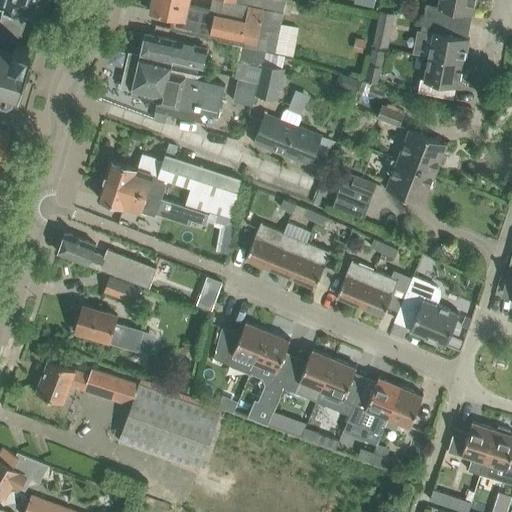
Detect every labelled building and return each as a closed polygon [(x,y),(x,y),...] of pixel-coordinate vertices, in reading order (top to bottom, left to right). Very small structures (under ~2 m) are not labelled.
[(0,0),(0,6),(4,8),(4,9),(20,14),(21,10),(26,11),(41,16),(45,0),(0,0)] [(211,0),(210,7),(189,2),(189,0),(152,0),(150,10),(173,15),(170,27),(190,31),(243,42),(242,44),(266,49),(268,50),(275,52),(276,50),(293,54),(299,26),(282,22),(287,0),(297,3),(297,0),(211,0)] [(474,13),(476,0),(439,0),(438,5),(425,3),(423,17),(444,20),(446,8),(474,13)] [(0,94),(0,95),(0,100),(0,101),(2,104),(8,105),(13,103),(15,95),(20,96),(23,85),(27,86),(31,73),(31,72),(28,71),(31,59),(26,58),(27,54),(30,46),(17,42),(17,40),(26,11),(21,10),(20,14),(4,9),(0,21),(0,94)] [(380,9),(373,43),(388,46),(395,12),(380,9)] [(442,32),(444,20),(423,17),(420,29),(433,32),(429,56),(464,62),(469,38),(442,32)] [(173,57),(199,63),(203,64),(207,46),(177,39),(145,32),(141,54),(129,51),(172,61),(173,57)] [(356,36),(353,49),(363,52),(366,39),(356,36)] [(258,81),(266,49),(242,44),(239,60),(250,63),(247,78),(239,76),(238,76),(258,81)] [(372,47),(365,79),(379,83),(386,50),(372,47)] [(266,50),(268,50),(266,49),(258,81),(255,94),(279,99),(286,68),(263,63),(266,50)] [(196,77),(199,63),(173,57),(172,61),(129,51),(121,86),(142,91),(140,97),(157,101),(155,109),(207,121),(209,113),(218,115),(219,111),(248,118),(251,104),(253,105),(255,94),(258,81),(238,76),(233,100),(222,97),(225,84),(196,77)] [(460,87),(464,62),(429,56),(424,78),(421,78),(418,91),(434,94),(453,98),(456,86),(460,87)] [(340,71),(335,86),(354,93),(360,78),(340,71)] [(382,104),(377,116),(399,125),(404,113),(382,104)] [(323,134),(299,125),(302,117),(300,113),(287,107),(284,109),(281,118),(265,111),(253,141),(311,164),(323,134)] [(0,164),(10,131),(0,127),(0,164)] [(398,158),(435,173),(447,142),(410,128),(398,158)] [(111,159),(105,178),(162,197),(167,181),(190,189),(185,204),(209,212),(232,219),(239,178),(227,174),(165,154),(159,174),(150,171),(111,159)] [(424,202),(435,173),(398,158),(386,187),(424,202)] [(377,183),(354,174),(346,171),(332,206),(363,218),(377,183)] [(105,178),(99,197),(116,203),(115,206),(124,209),(125,206),(155,216),(157,211),(189,223),(191,217),(205,222),(209,212),(185,204),(162,197),(105,178)] [(268,192),(265,200),(275,205),(279,196),(268,192)] [(284,197),(280,207),(292,212),(293,210),(296,203),(284,197)] [(296,203),(293,210),(303,215),(315,221),(319,212),(307,206),(307,207),(296,203)] [(319,212),(315,221),(328,226),(331,217),(319,212)] [(214,215),(212,222),(222,226),(220,237),(228,238),(231,221),(214,215)] [(269,268),(284,231),(262,222),(263,221),(261,220),(245,259),(246,260),(247,259),(269,268)] [(292,277),(307,241),(284,231),(269,268),(292,277)] [(65,232),(58,252),(77,259),(130,280),(137,262),(121,256),(119,262),(93,252),(96,243),(65,232)] [(373,237),(370,245),(383,251),(386,243),(373,237)] [(307,241),(292,277),(314,287),(313,288),(314,288),(331,249),(330,249),(329,250),(307,241)] [(399,248),(386,243),(383,251),(395,256),(399,248)] [(148,254),(141,273),(173,285),(180,267),(148,254)] [(360,306),(375,269),(353,260),(353,258),(352,258),(336,297),(337,298),(338,297),(360,306)] [(375,269),(360,306),(382,315),(381,316),(383,317),(399,277),(398,277),(397,278),(375,269)] [(446,344),(451,332),(459,311),(458,311),(458,312),(437,303),(441,295),(441,292),(440,289),(438,287),(436,285),(430,282),(431,281),(413,274),(398,310),(415,317),(410,329),(411,330),(411,329),(426,335),(425,338),(437,343),(438,340),(445,343),(445,344),(446,344)] [(109,275),(104,290),(138,303),(144,287),(109,275)] [(149,344),(140,341),(144,329),(115,321),(117,314),(84,304),(81,316),(77,315),(73,326),(77,327),(76,331),(138,350),(138,349),(147,352),(149,344)] [(222,326),(214,357),(250,372),(255,361),(268,330),(247,321),(248,320),(246,319),(241,333),(222,326)] [(255,361),(250,372),(263,378),(265,384),(271,381),(272,382),(277,372),(291,338),(289,337),(289,338),(268,330),(255,361)] [(187,342),(184,352),(194,355),(197,345),(187,342)] [(299,381),(294,391),(316,400),(321,389),(334,357),(313,349),(314,348),(313,347),(299,381)] [(321,389),(316,400),(328,405),(333,394),(342,398),(342,399),(343,399),(357,366),(356,365),(355,366),(334,357),(321,389)] [(119,440),(198,469),(199,469),(220,412),(140,383),(92,367),(89,375),(49,359),(37,391),(56,398),(63,401),(70,383),(85,389),(133,404),(119,440)] [(381,432),(388,417),(401,385),(380,376),(380,375),(379,375),(371,396),(359,391),(348,418),(381,432)] [(265,384),(258,399),(275,406),(283,386),(272,382),(271,381),(265,384)] [(401,385),(388,417),(409,425),(408,427),(409,427),(423,393),(422,393),(422,394),(401,385)] [(291,413),(286,428),(290,430),(303,435),(306,427),(308,420),(291,413)] [(469,431),(461,454),(462,455),(463,453),(472,456),(468,469),(481,473),(485,460),(495,428),(473,421),(474,420),(473,419),(469,431)] [(481,473),(480,475),(511,485),(511,433),(509,433),(511,429),(498,425),(497,429),(495,428),(485,460),(481,473)] [(306,427),(303,435),(315,439),(318,431),(306,427)] [(383,464),(386,456),(388,448),(376,444),(373,451),(370,460),(383,464)] [(29,474),(38,458),(18,450),(16,453),(4,446),(0,453),(0,492),(5,495),(13,481),(20,485),(21,483),(27,486),(33,476),(29,474)] [(370,460),(373,451),(361,447),(358,455),(370,460)] [(31,490),(22,511),(78,511),(79,509),(31,490)] [(468,511),(471,503),(458,499),(455,507),(468,511)] [(471,503),(468,511),(470,511),(481,511),(483,507),(471,503)]
